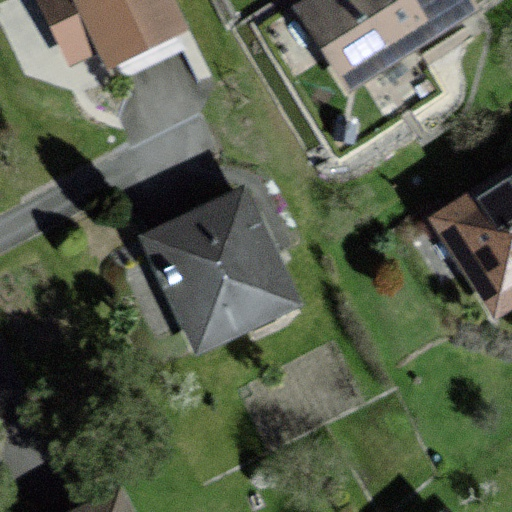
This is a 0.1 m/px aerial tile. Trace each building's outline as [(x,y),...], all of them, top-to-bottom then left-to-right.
[(171,0),(42,0),(71,61),(101,47),(109,63),(185,27),(171,0)] [(478,14),(469,0),(300,0),(294,4),(354,95),(478,14)] [(511,301),(511,168),(436,218),(498,311),(511,301)] [(298,315),(244,193),(143,237),(197,359),(298,315)] [(131,511),(123,494),(83,511),(131,511)]
